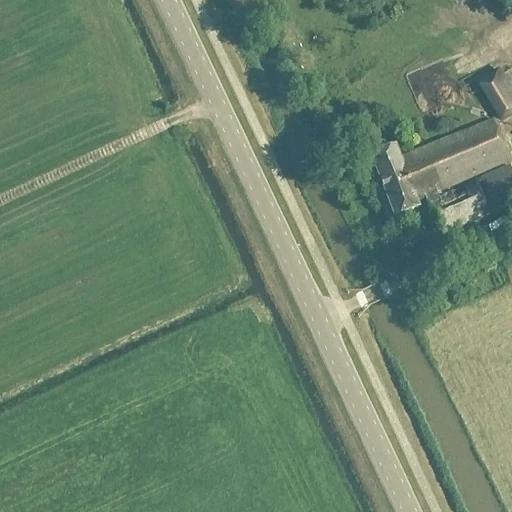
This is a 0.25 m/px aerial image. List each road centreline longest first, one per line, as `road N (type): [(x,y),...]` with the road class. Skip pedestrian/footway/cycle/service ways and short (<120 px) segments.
road 1 (tertiary): [(406,511),(165,0)]
road 2 (unknown): [(209,92),(0,193)]
